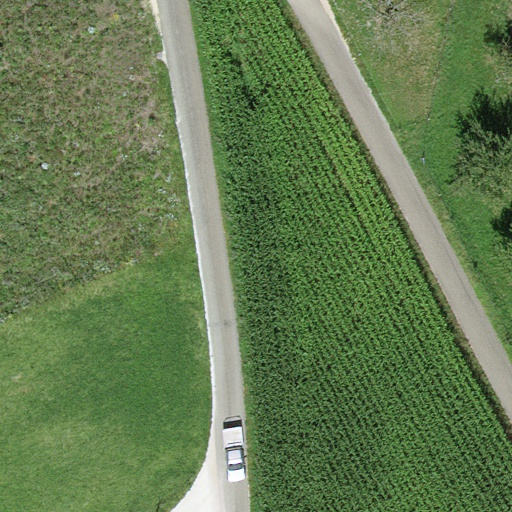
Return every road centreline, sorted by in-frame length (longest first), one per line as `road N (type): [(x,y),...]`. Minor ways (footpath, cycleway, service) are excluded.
road 1 (track): [(233,511),(172,0)]
road 2 (track): [(294,0),(511,405)]
